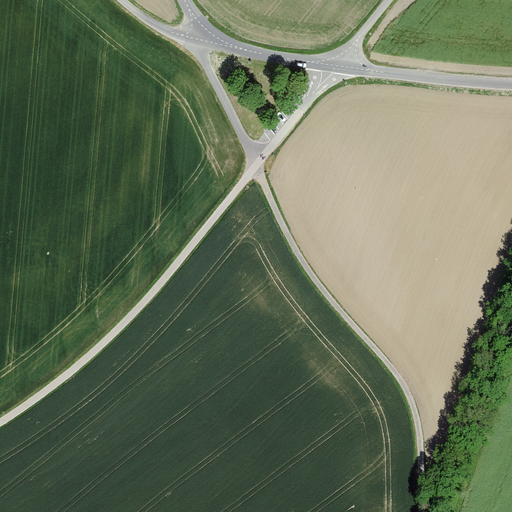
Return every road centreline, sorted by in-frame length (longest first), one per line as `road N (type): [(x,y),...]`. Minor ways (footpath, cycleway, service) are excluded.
road 1 (track): [(0,423),(129,317),(256,164),(300,258),(408,394),(420,437),(422,511)]
road 2 (unclassified): [(333,65),(511,85)]
road 3 (unclassified): [(199,33),(256,164)]
road 4 (unclassified): [(199,33),(333,65)]
